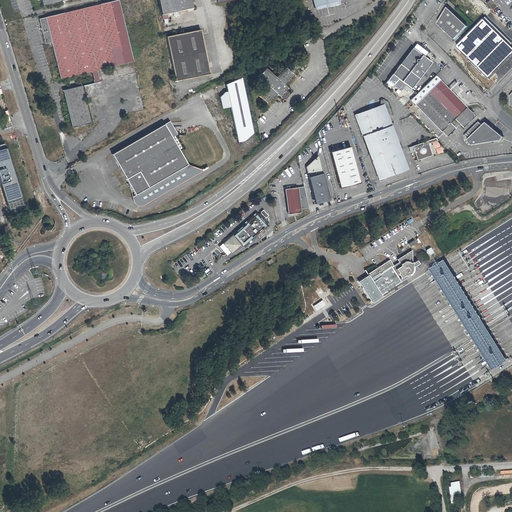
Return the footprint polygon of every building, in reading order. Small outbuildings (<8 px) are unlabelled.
[(167,14),(194,9),(192,0),(159,0),(164,19),(168,19),(167,14)] [(339,0),(313,0),(316,11),(340,4),(339,0)] [(130,61),(115,1),(75,11),(40,19),(46,43),(52,42),(61,78),(94,70),(130,61)] [(468,26),(450,9),(437,22),(456,40),(468,26)] [(511,55),(486,29),(464,50),(490,77),(511,56),(511,55)] [(168,37),(177,81),(211,74),(202,30),(168,37)] [(431,63),(412,48),(392,75),(408,88),(410,89),(431,63)] [(281,97),(288,89),(284,85),(293,75),(286,68),(276,78),(267,69),(259,77),(269,86),(259,96),(268,104),(277,94),(281,97)] [(448,93),(453,84),(440,70),(407,101),(443,139),(452,130),(446,125),(450,121),(459,130),(471,118),(448,93)] [(408,88),(392,75),(387,81),(397,88),(400,85),(406,90),(408,88)] [(231,107),(238,143),(244,142),(254,133),(242,78),(226,85),(228,92),(225,93),(220,97),(222,109),(231,107)] [(91,123),(82,85),(63,89),(73,127),(91,123)] [(292,93),(288,89),(281,97),(285,101),(292,93)] [(404,170),(401,162),(398,151),(399,151),(398,149),(397,149),(383,112),(381,105),(352,116),(359,137),(364,135),(373,158),(368,160),(372,172),(375,180),(404,170)] [(170,121),(164,125),(172,137),(178,134),(170,121)] [(479,127),(475,123),(461,137),(469,146),(498,142),(500,138),(483,124),(479,127)] [(172,137),(164,125),(112,155),(135,195),(188,165),(172,137)] [(373,158),(364,135),(359,137),(368,160),(373,158)] [(412,161),(427,156),(423,145),(434,141),(432,139),(416,144),(406,147),(409,152),(412,161)] [(7,144),(0,145),(0,180),(10,211),(26,206),(7,144)] [(352,146),(332,152),(341,188),(362,183),(352,146)] [(321,161),(314,158),(306,165),(316,201),(331,198),(321,161)] [(202,170),(188,165),(135,195),(132,198),(134,201),(134,203),(136,205),(137,206),(139,207),(143,206),(145,205),(203,172),(202,170)] [(294,188),(281,190),(286,215),(299,213),(298,209),(306,208),(304,196),(296,197),(294,188)] [(225,241),(216,249),(224,258),(234,249),(236,250),(242,246),(250,240),(265,226),(264,226),(267,223),(265,220),(266,219),(264,217),(263,218),(258,213),(255,216),(254,215),(239,228),(239,229),(240,230),(237,232),(236,231),(232,235),(227,240),(226,241),(225,241)] [(368,280),(375,293),(398,278),(411,270),(410,257),(407,254),(401,258),(399,256),(395,259),(397,262),(368,280)] [(510,361),(483,317),(447,258),(424,272),(460,332),(487,375),(510,361)] [(368,280),(388,267),(385,261),(362,275),(364,278),(356,283),(364,297),(372,292),(375,296),(377,295),(375,293),(368,280)] [(177,262),(173,266),(176,271),(181,268),(177,262)] [(411,270),(398,278),(402,280),(404,277),(405,277),(407,277),(409,276),(410,275),(411,274),(411,273),(411,270)] [(355,283),(366,301),(375,296),(372,292),(364,297),(356,283),(364,278),(355,283)] [(398,278),(375,293),(377,295),(400,281),(398,278)] [(324,304),(320,297),(312,302),(316,309),(324,304)] [(267,376),(267,372),(274,371),(274,368),(258,369),(258,374),(252,374),(252,377),(267,376)] [(461,482),(450,484),(453,504),(464,502),(461,482)]
